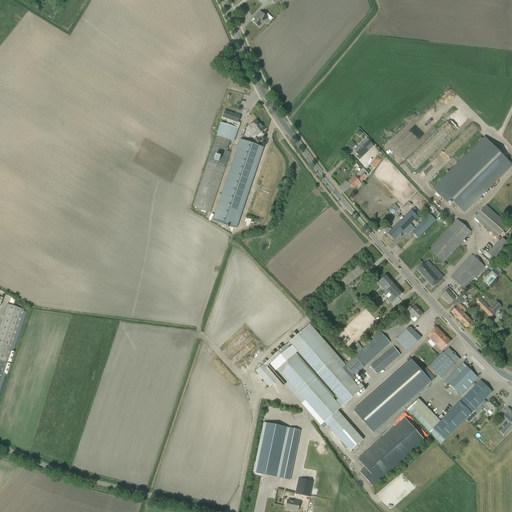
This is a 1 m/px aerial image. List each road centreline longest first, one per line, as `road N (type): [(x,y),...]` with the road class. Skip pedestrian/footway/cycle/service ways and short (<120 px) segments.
road 1 (tertiary): [(511,378),(428,298),(326,181),(270,104),(223,0)]
road 2 (unclassified): [(218,511),(76,475),(0,445)]
